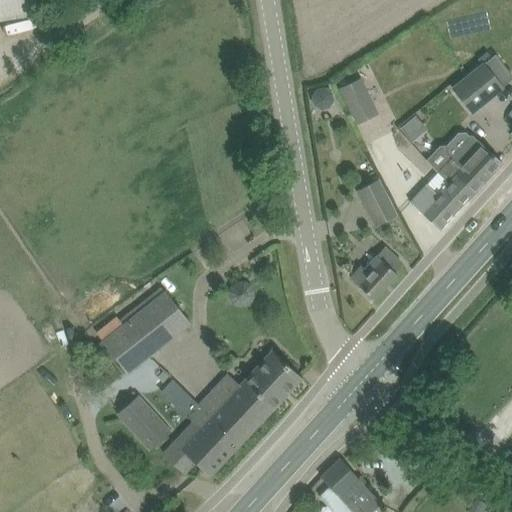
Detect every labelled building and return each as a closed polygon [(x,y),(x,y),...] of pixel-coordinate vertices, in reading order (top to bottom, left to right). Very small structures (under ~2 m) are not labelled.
[(0,0),(0,20),(36,15),(33,0),(0,0)] [(452,87),(473,113),(504,88),(483,62),(452,87)] [(378,113),(360,77),(339,88),(357,124),(378,113)] [(314,103),(321,107),(329,106),(334,98),(332,90),(325,86),(316,87),(312,95),(314,103)] [(400,128),(409,138),(424,124),(416,115),(400,128)] [(452,156),(437,172),(449,182),(467,200),(468,200),(502,162),(501,161),(472,135),(470,138),(465,134),(459,134),(448,146),(448,152),(452,156)] [(427,184),(410,202),(440,229),(450,218),(467,200),(449,182),(437,172),(427,184)] [(357,190),(375,225),(396,215),(378,179),(357,190)] [(363,266),(362,267),(352,278),(375,299),(398,274),(394,271),(400,263),(383,248),(365,268),(363,266)] [(101,341),(128,374),(192,323),(165,290),(101,341)] [(211,477),(303,378),(272,350),(239,385),(227,374),(215,387),(227,398),(211,416),(199,404),(187,417),(199,428),(180,448),(211,477)] [(119,413),(151,449),(169,432),(137,396),(119,413)] [(320,497),(333,511),(371,511),(381,504),(341,460),(322,477),(331,487),(320,497)] [(477,497),(470,509),(475,511),(482,511),(488,503),(477,497)]
